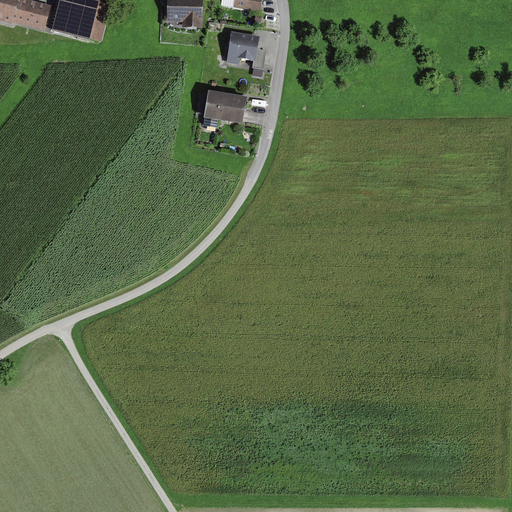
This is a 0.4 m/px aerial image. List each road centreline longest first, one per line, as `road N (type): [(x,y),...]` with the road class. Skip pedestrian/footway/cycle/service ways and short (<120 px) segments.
road 1 (unclassified): [(0,357),(163,281),(226,222),(252,181)]
road 2 (track): [(174,511),(58,325)]
road 3 (residential): [(252,181),(272,130),(287,28),(283,0)]
